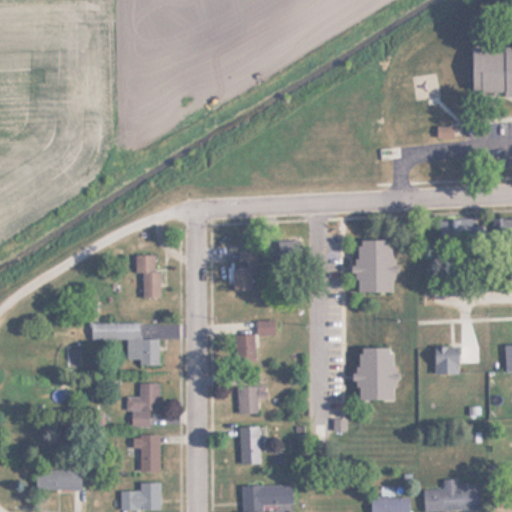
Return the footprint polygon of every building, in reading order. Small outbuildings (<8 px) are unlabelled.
[(468,97),(511,97),(511,57),(511,10),(509,10),(509,49),(468,49),(468,97)] [(435,137),(452,136),(451,127),(435,128),(435,137)] [(492,244),(511,244),(511,218),(492,218),(492,244)] [(471,219),(438,219),(438,242),(471,242),(471,219)] [(299,269),(299,240),(274,240),(274,269),(299,269)] [(390,294),(391,241),(353,241),(353,294),(390,294)] [(232,267),(232,291),(251,291),(251,274),(255,274),(255,250),(235,250),(235,267),(232,267)] [(133,274),(139,274),(139,293),(159,293),(159,256),(133,256),(133,274)] [(274,334),(274,321),(258,321),(258,334),(274,334)] [(126,360),(137,360),(137,366),(157,365),(157,340),(137,340),(137,323),(90,324),(90,341),(125,341),(126,360)] [(252,334),(235,337),(237,356),(255,353),(252,334)] [(511,346),(503,346),(503,372),(511,372),(511,346)] [(457,375),(457,347),(431,347),(431,375),(457,375)] [(352,349),(353,402),(392,401),(391,349),(352,349)] [(158,411),(158,384),(137,384),(137,398),(127,398),(127,427),(148,427),(148,411),(158,411)] [(255,414),(255,387),(235,387),(235,414),(255,414)] [(258,464),(258,427),(238,427),(238,464),(258,464)] [(138,449),(138,473),(157,473),(157,435),(131,435),(131,449),(138,449)] [(79,488),(79,470),(33,470),(33,488),(79,488)] [(421,510),(477,508),(476,483),(455,483),(455,479),(442,479),(442,488),(421,489),(421,510)] [(118,509),(158,509),(158,483),(137,483),(137,491),(118,491),(118,509)] [(240,486),(240,511),(261,511),(261,504),(290,503),(289,486),(240,486)] [(491,511),(511,511),(511,495),(491,495),(491,511)] [(368,496),(368,511),(408,511),(408,496),(368,496)]
